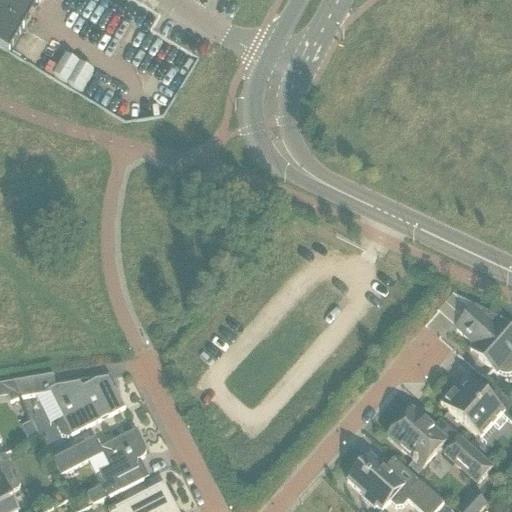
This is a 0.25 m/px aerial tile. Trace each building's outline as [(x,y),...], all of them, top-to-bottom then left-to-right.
[(0,0),(0,48),(9,54),(40,0),(0,0)] [(511,327),(476,309),(456,331),(473,347),(469,352),(496,376),(499,373),(499,374),(500,375),(501,375),(502,376),(503,376),(504,376),(505,376),(506,376),(507,376),(508,376),(509,376),(510,376),(511,375),(511,327)] [(79,384),(55,389),(53,377),(13,384),(21,400),(48,396),(49,395),(62,421),(58,423),(56,429),(61,439),(67,440),(125,411),(115,391),(114,392),(108,380),(96,382),(82,389),(79,384)] [(13,384),(0,386),(6,399),(10,406),(21,400),(13,384)] [(456,388),(440,406),(455,419),(474,437),(480,442),(493,427),(498,431),(506,422),(511,427),(511,405),(506,401),(502,397),(494,406),(476,390),(470,384),(462,393),(456,388)] [(446,444),(426,425),(411,412),(387,439),(423,471),(446,444)] [(145,450),(144,449),(136,432),(100,450),(95,440),(52,462),(61,478),(102,457),(109,470),(99,475),(105,487),(87,497),(93,508),(143,482),(136,469),(136,462),(138,462),(140,462),(141,461),(142,460),(143,459),(144,458),(145,456),(145,455),(146,453),(145,452),(145,450)] [(477,486),(492,470),(458,440),(444,456),(477,486)] [(0,511),(16,511),(8,496),(18,491),(20,486),(5,456),(0,458),(0,511)] [(408,492),(384,471),(370,458),(358,471),(357,470),(351,475),(353,477),(347,484),(364,499),(363,501),(374,511),(375,509),(378,511),(383,511),(390,504),(398,511),(399,511),(407,503),(416,511),(438,511),(444,506),(417,482),(408,492)] [(176,511),(163,486),(114,511),(113,510),(109,511),(176,511)] [(53,494),(51,500),(53,504),(61,500),(57,493),(53,494)]
